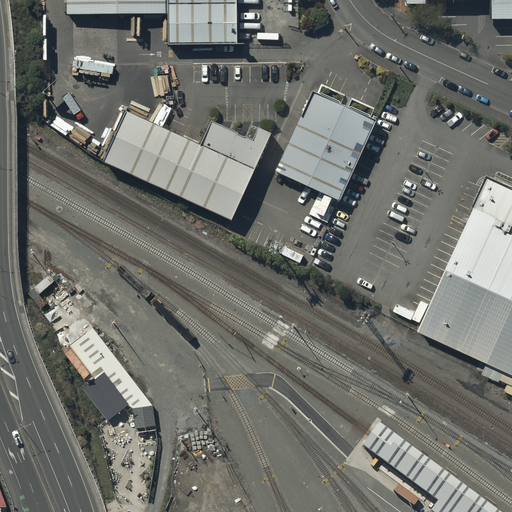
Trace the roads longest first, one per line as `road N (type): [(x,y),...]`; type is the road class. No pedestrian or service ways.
road 1 (primary): [(0,295),(81,511)]
road 2 (unclassified): [(511,95),(396,42),(349,0)]
